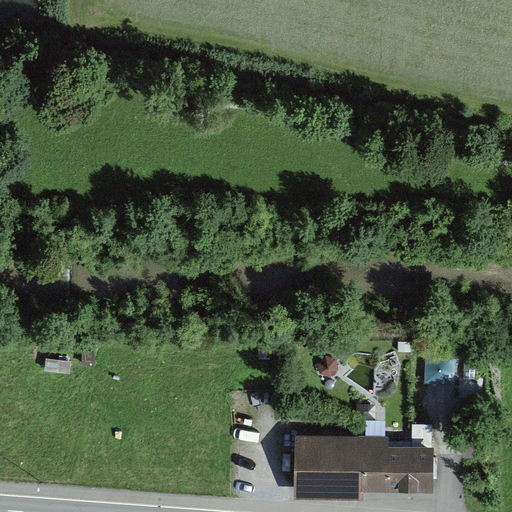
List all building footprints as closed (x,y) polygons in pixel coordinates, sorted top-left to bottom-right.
[(411,340),(398,340),(398,351),(412,350),(411,340)] [(429,350),(429,376),(455,377),(455,350),(429,350)] [(326,355),(319,361),(320,372),(332,375),(339,367),(337,356),(326,355)] [(390,432),(296,431),(295,494),(364,495),(364,485),(433,486),(433,441),(390,440),(390,432)] [(486,437),(464,437),(464,455),(486,455),(486,437)]
